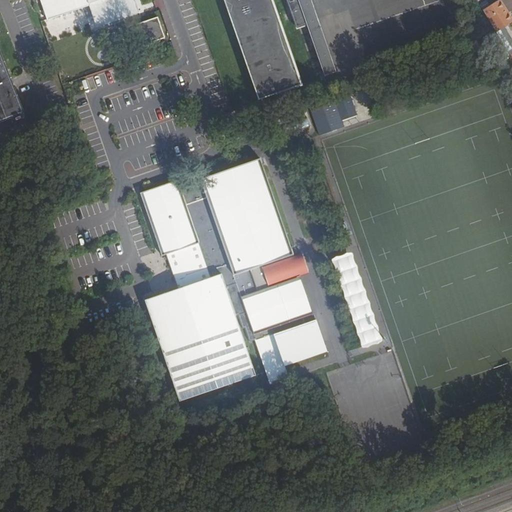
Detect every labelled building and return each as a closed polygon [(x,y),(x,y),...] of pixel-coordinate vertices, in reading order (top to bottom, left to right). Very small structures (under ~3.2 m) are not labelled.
[(39,0),(46,21),(90,6),(99,30),(139,16),(133,0),(39,0)] [(225,0),(260,101),(303,87),(272,0),(225,0)] [(287,0),(297,28),(304,26),(322,77),(336,72),(310,0),(287,0)] [(495,31),(496,33),(503,28),(504,28),(502,25),(511,20),(508,13),(503,6),(506,4),(503,0),(498,0),(490,5),(482,10),(495,31)] [(511,6),(507,0),(503,0),(506,4),(503,6),(508,13),(511,10),(511,6)] [(137,25),(145,47),(166,40),(158,18),(137,25)] [(496,33),(501,41),(504,45),(511,40),(503,28),(496,33)] [(0,52),(0,93),(8,118),(23,112),(0,52)] [(0,121),(8,118),(0,93),(0,121)] [(350,94),(310,108),(319,135),(344,127),(342,120),(357,115),(350,94)] [(357,115),(342,120),(344,127),(359,121),(357,115)] [(306,118),(294,120),(296,128),(307,126),(306,118)] [(182,186),(180,179),(142,192),(164,255),(167,254),(179,288),(146,299),(181,400),(257,374),(237,315),(246,312),(254,334),(291,322),(271,262),(293,255),(260,159),(236,167),(235,164),(229,166),(230,169),(202,179),(208,197),(188,204),(182,186)] [(190,183),(182,186),(188,204),(208,197),(202,179),(200,172),(188,176),(190,183)] [(188,176),(180,179),(182,186),(190,183),(188,176)] [(351,253),(333,259),(362,346),(380,340),(351,253)] [(254,334),(266,371),(268,370),(271,381),(289,375),(286,364),(328,349),(318,318),(307,322),(305,316),(311,313),(299,277),(303,275),(312,271),(306,254),(297,257),(294,258),(293,255),(271,262),(291,322),(254,334)] [(307,322),(318,318),(303,275),(299,277),(311,313),(305,316),(307,322)] [(237,315),(257,374),(266,371),(254,334),(246,312),(237,315)]
